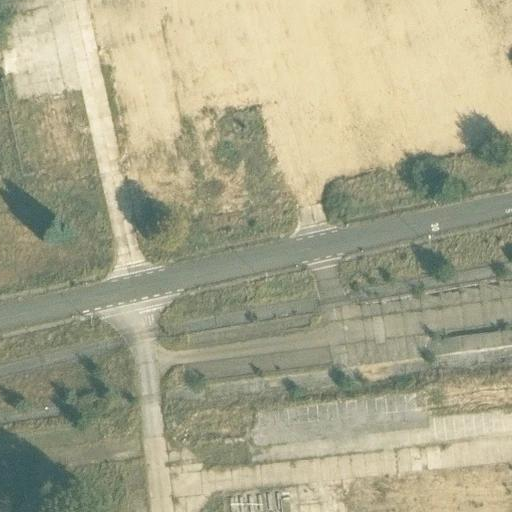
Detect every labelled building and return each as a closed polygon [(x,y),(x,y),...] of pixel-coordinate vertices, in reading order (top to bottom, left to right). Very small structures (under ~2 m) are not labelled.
[(196,69),(205,115),(297,97),(300,112),(498,73),(494,50),(511,46),(511,0),(508,0),(483,5),(481,0),(391,0),(400,42),(375,47),(365,0),(179,0),(183,21),(276,2),(285,51),(196,69)] [(159,29),(100,42),(125,154),(184,142),(159,29)] [(69,94),(29,102),(42,172),(83,164),(69,94)] [(439,411),(511,406),(511,376),(437,381),(439,411)] [(195,413),(196,438),(242,435),(241,410),(195,413)]
